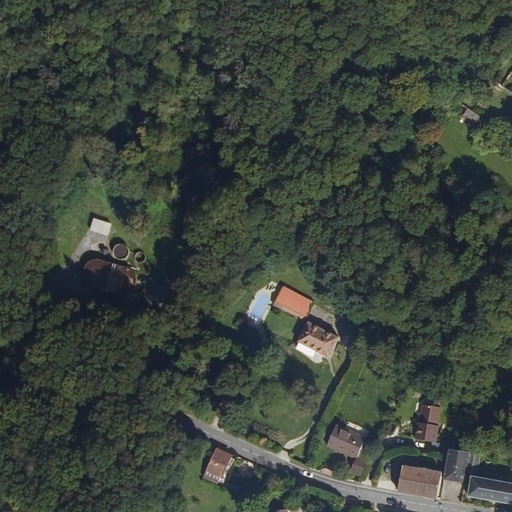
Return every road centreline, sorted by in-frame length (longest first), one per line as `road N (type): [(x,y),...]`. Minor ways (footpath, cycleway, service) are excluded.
road 1 (secondary): [(212,435),(335,488),(456,511)]
road 2 (secondary): [(212,435),(135,398),(0,373)]
